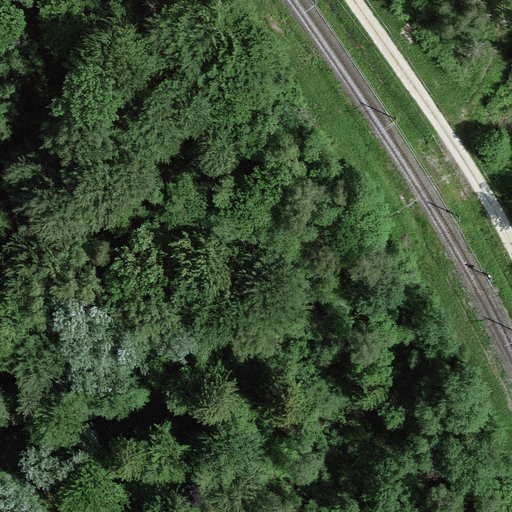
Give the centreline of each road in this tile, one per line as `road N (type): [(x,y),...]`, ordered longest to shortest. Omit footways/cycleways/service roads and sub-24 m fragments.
road 1 (track): [(0,267),(393,233),(241,0)]
road 2 (track): [(511,247),(481,184),(352,0)]
road 3 (track): [(511,6),(458,152)]
